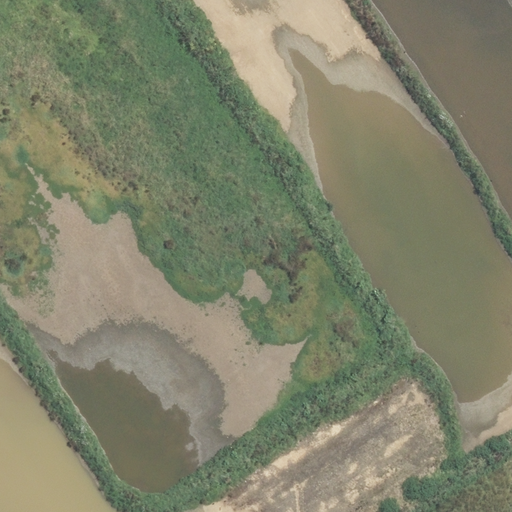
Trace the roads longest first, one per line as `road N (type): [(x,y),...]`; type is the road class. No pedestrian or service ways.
road 1 (unknown): [(482,389),(218,0)]
road 2 (unknown): [(292,511),(511,370)]
